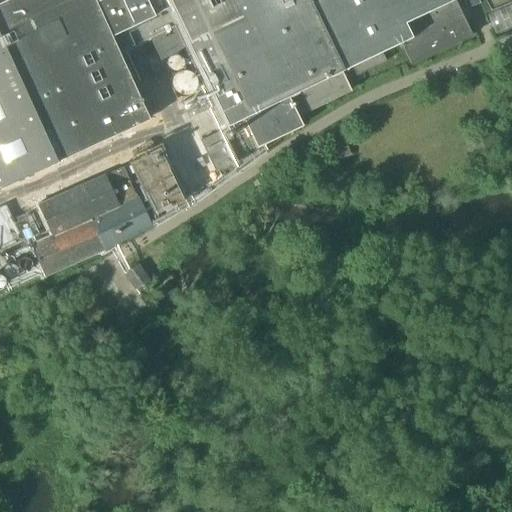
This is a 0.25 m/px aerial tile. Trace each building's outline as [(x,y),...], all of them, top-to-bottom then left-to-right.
[(2,0),(0,1),(0,181),(54,157),(56,161),(149,119),(119,53),(147,39),(158,62),(167,65),(168,66),(168,68),(169,69),(171,70),(172,71),(174,72),(177,72),(178,71),(179,71),(180,70),(181,69),(182,67),(183,66),(183,64),(183,63),(192,58),(226,130),(247,120),(251,129),(251,130),(259,145),(301,125),(297,116),(350,90),(341,71),(352,66),(356,76),(386,61),(381,51),(401,42),(411,65),(472,36),(454,0),(2,0)] [(463,0),(467,8),(484,2),(482,0),(463,0)] [(172,82),(172,84),(172,86),(172,89),(174,91),(175,93),(177,94),(179,95),(181,96),(184,96),(186,96),(188,95),(190,94),(192,93),(194,91),(195,89),(195,86),(196,84),(195,82),(195,80),(194,78),(192,76),(190,74),(188,73),(186,72),(184,72),(181,72),(179,73),(177,74),(175,76),(174,78),(172,80),(172,82)] [(219,132),(201,141),(216,173),(234,164),(219,132)] [(491,133),(466,141),(474,170),(500,163),(491,133)] [(167,147),(170,152),(171,155),(177,168),(180,174),(190,193),(217,180),(196,134),(167,147)] [(171,155),(170,152),(164,154),(160,144),(133,157),(136,162),(130,164),(154,214),(183,200),(172,178),(169,172),(164,161),(167,160),(166,158),(171,155)] [(169,172),(177,168),(171,155),(166,158),(167,160),(164,161),(169,172)] [(172,178),(180,174),(177,168),(169,172),(172,178)] [(152,227),(137,195),(119,204),(105,173),(37,204),(51,234),(30,244),(45,276),(113,246),(152,227)] [(125,273),(136,289),(148,281),(137,265),(125,273)]
